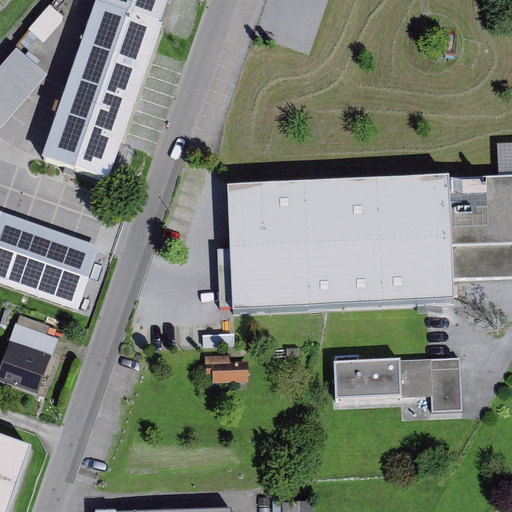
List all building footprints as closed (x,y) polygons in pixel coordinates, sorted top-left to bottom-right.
[(98,0),(41,165),(113,188),(172,0),(98,0)] [(63,24),(50,13),(29,36),(42,48),(63,24)] [(0,124),(45,74),(21,53),(0,76),(0,124)] [(446,340),(444,304),(468,303),(467,279),(511,277),(511,144),(501,145),(502,179),(372,185),(371,157),(338,159),(339,186),(231,191),(237,349),(446,340)] [(102,248),(0,213),(0,282),(81,310),(102,248)] [(44,338),(23,330),(17,345),(13,343),(0,379),(0,382),(39,397),(53,358),(39,353),(44,338)] [(250,363),(231,364),(230,357),(207,358),(208,378),(217,378),(217,385),(251,383),(250,363)] [(466,414),(464,360),(335,365),(336,404),(405,402),(404,390),(436,389),(437,415),(466,414)] [(0,511),(14,511),(36,454),(0,441),(0,511)]
